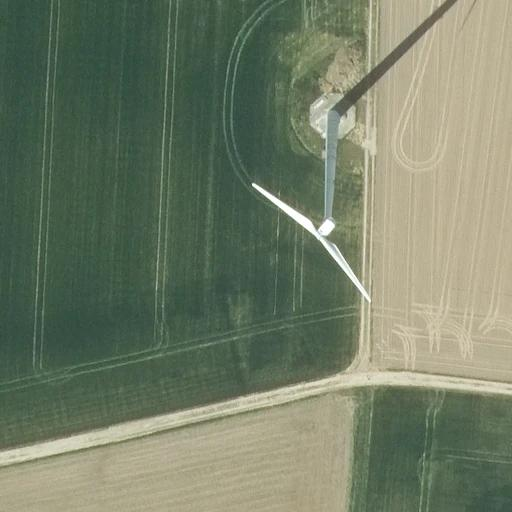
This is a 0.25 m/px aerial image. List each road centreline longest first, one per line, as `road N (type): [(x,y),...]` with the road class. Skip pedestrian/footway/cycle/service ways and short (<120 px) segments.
road 1 (track): [(0,455),(364,371)]
road 2 (track): [(364,371),(373,0)]
road 3 (track): [(364,371),(363,511)]
